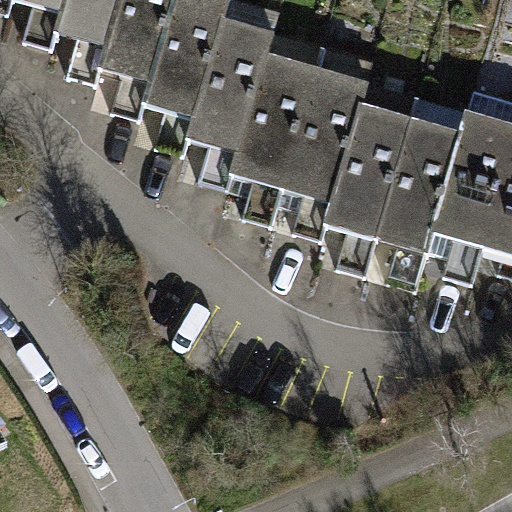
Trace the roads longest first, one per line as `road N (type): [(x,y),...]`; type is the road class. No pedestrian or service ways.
road 1 (residential): [(93,193),(252,307),(351,349),(454,350),(511,334)]
road 2 (residential): [(150,511),(57,341),(0,259)]
road 3 (residential): [(93,193),(0,97)]
